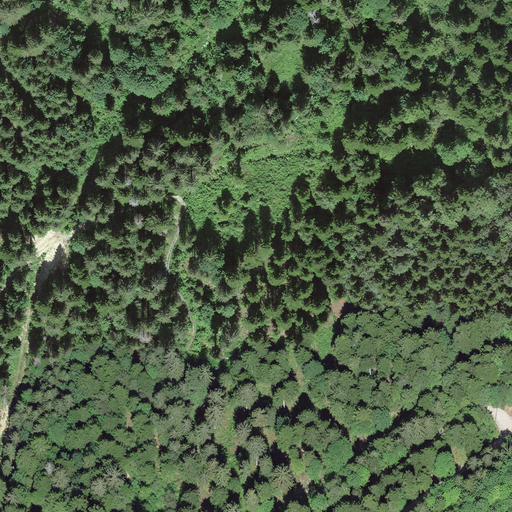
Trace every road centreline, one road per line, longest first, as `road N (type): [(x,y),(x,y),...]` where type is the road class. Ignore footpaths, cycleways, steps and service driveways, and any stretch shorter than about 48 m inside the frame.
road 1 (track): [(253,0),(174,74),(81,192),(37,280),(19,397),(0,457)]
road 2 (track): [(177,194),(274,152),(334,151),(426,169),(511,145)]
road 3 (track): [(296,511),(467,364),(511,349)]
road 4 (track): [(177,194),(80,227),(0,287)]
road 5 (track): [(340,511),(469,414),(484,408),(500,416)]
road 6 (track): [(500,416),(502,443),(407,511)]
